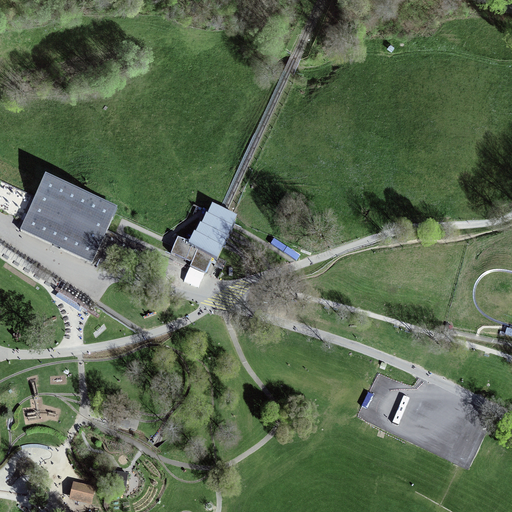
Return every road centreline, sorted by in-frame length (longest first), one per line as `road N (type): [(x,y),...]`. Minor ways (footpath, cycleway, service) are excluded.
road 1 (unclassified): [(511,420),(387,357),(220,302)]
road 2 (track): [(511,215),(402,228),(247,281),(220,302)]
